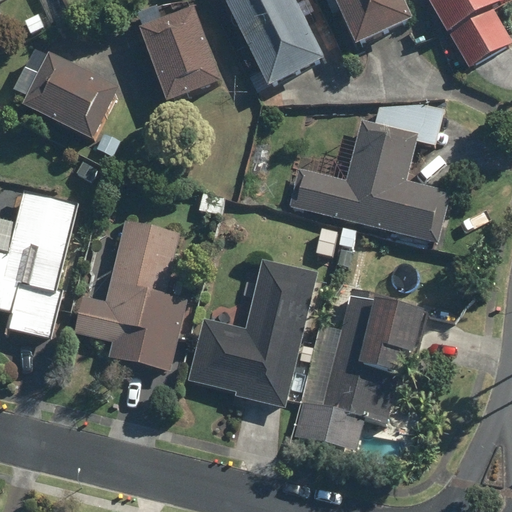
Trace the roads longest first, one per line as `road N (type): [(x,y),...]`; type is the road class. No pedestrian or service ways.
road 1 (residential): [(0,435),(303,511)]
road 2 (residential): [(485,511),(511,382)]
